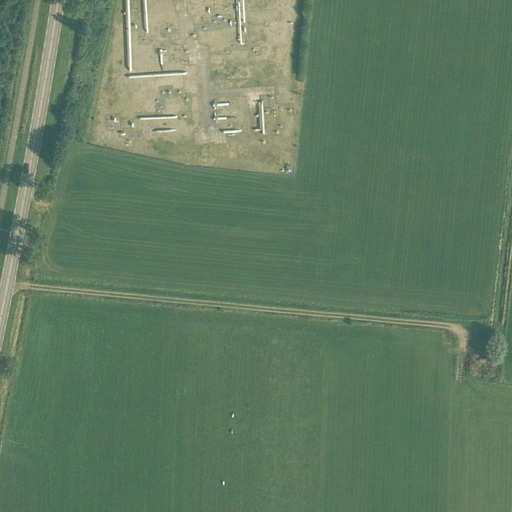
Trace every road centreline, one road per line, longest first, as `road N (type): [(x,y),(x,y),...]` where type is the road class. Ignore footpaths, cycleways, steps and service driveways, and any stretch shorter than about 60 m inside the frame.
road 1 (track): [(7,282),(455,329)]
road 2 (primary): [(0,322),(59,0)]
